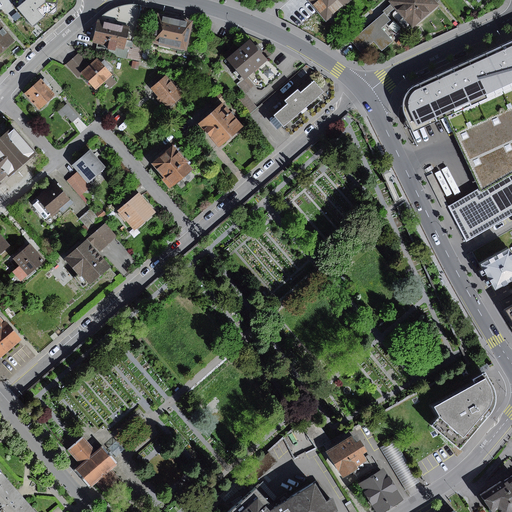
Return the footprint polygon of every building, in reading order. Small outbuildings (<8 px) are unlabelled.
[(57,0),(16,0),(16,7),(34,27),(57,6),(57,0)] [(350,0),(307,0),(326,22),(329,20),(330,21),(332,22),(334,22),(337,22),(339,21),(341,19),(341,17),(341,14),(341,13),(339,11),(351,1),(350,0)] [(434,0),(392,0),(390,2),(392,4),(396,8),(398,11),(396,12),(395,11),(393,13),(393,15),(393,16),(407,33),(439,6),(434,0)] [(103,15),(97,20),(129,28),(124,49),(129,50),(132,50),(134,42),(141,6),(133,4),(127,5),(121,6),(115,8),(109,11),(103,15)] [(396,8),(392,4),(383,12),(384,13),(387,16),(396,8)] [(17,12),(12,17),(15,21),(21,17),(17,12)] [(157,13),(150,43),(187,51),(193,21),(157,13)] [(387,16),(384,13),(350,41),(360,52),(374,41),(381,49),(392,40),(381,28),(390,20),(387,16)] [(129,28),(97,20),(92,42),(98,44),(108,46),(107,50),(115,51),(116,47),(124,49),(129,28)] [(0,23),(0,55),(16,41),(0,23)] [(224,40),(211,34),(205,47),(218,53),(224,40)] [(402,38),(396,43),(399,46),(405,42),(402,38)] [(250,39),(227,59),(245,80),(248,77),(255,85),(256,87),(262,87),(264,85),(266,87),(282,73),(268,57),(267,59),(250,39)] [(144,44),(134,42),(132,50),(129,50),(127,59),(140,62),(144,44)] [(411,126),(414,132),(446,118),(511,87),(511,43),(413,88),(408,94),(406,98),(404,103),(404,109),(405,116),(409,123),(411,126)] [(108,46),(98,44),(96,52),(127,59),(129,50),(124,49),(116,47),(115,51),(107,50),(108,46)] [(80,73),(90,65),(78,52),(65,64),(77,77),(80,73)] [(90,65),(80,73),(95,89),(104,81),(110,88),(117,82),(111,76),(113,75),(98,58),(90,65)] [(133,62),(131,68),(138,70),(140,63),(133,62)] [(297,74),(301,78),(306,74),(303,70),(297,74)] [(166,76),(152,89),(159,97),(156,99),(161,104),(163,102),(169,109),(184,96),(166,76)] [(248,77),(245,80),(238,85),(245,94),(255,85),(248,77)] [(42,80),(25,94),(39,110),(55,96),(47,86),(50,84),(45,79),(42,81),(42,80)] [(286,104),(273,116),(275,118),(282,126),(283,127),(302,110),(323,92),(313,81),(300,93),(297,90),(284,102),(286,104)] [(181,82),(178,85),(184,93),(188,90),(181,82)] [(511,87),(446,118),(458,142),(480,189),(449,206),(467,241),(511,215),(511,87)] [(209,98),(218,109),(224,104),(229,100),(219,89),(209,98)] [(257,108),(245,94),(235,101),(248,116),(257,108)] [(67,104),(57,112),(62,118),(66,115),(71,122),(78,117),(67,104)] [(218,109),(199,125),(219,148),(244,127),(224,104),(218,109)] [(282,126),(275,118),(270,122),(277,131),(282,126)] [(0,166),(8,175),(9,177),(37,153),(13,127),(0,137),(0,166)] [(176,144),(152,164),(164,179),(162,180),(170,190),(194,170),(182,156),(184,154),(176,144)] [(78,172),(88,183),(106,168),(91,150),(73,165),(78,172)] [(88,183),(78,172),(67,181),(80,197),(91,187),(88,183)] [(56,183),(38,199),(39,201),(51,215),(53,217),(61,211),(63,213),(74,203),(56,183)] [(123,199),(127,204),(139,194),(135,190),(123,199)] [(127,204),(119,211),(135,231),(156,214),(140,194),(139,194),(127,204)] [(51,215),(39,201),(33,206),(45,220),(51,215)] [(102,209),(96,214),(100,219),(106,214),(102,209)] [(90,210),(79,219),(88,230),(100,221),(90,210)] [(105,224),(91,236),(103,250),(117,237),(105,224)] [(0,233),(0,255),(11,245),(0,233)] [(88,240),(66,259),(78,273),(74,277),(84,288),(89,283),(91,286),(105,273),(111,269),(112,267),(88,240)] [(45,261),(31,244),(13,259),(20,266),(27,276),(45,261)] [(511,252),(510,249),(482,265),(485,270),(496,291),(511,282),(511,252)] [(27,276),(20,266),(13,272),(20,282),(27,276)] [(116,275),(111,269),(105,273),(111,280),(116,275)] [(0,319),(0,359),(23,340),(6,321),(3,323),(0,319)] [(491,388),(484,376),(432,406),(437,416),(429,424),(457,449),(490,410),(492,405),(492,403),(492,401),(493,397),(492,393),(491,388)] [(301,425),(316,448),(331,442),(308,407),(303,412),(309,421),(301,425)] [(353,436),(326,452),(343,479),(354,472),(359,469),(358,467),(367,461),(365,458),(364,455),(369,452),(362,440),(357,443),(353,436)] [(97,451),(83,437),(68,450),(81,465),(75,470),(91,488),(96,483),(108,496),(124,482),(113,470),(119,464),(103,446),(97,451)] [(395,440),(380,448),(405,491),(420,483),(409,464),(395,440)] [(277,462),(268,452),(238,478),(247,488),(277,462)] [(359,469),(354,472),(359,480),(378,468),(370,455),(365,458),(367,461),(358,467),(359,469)] [(378,468),(359,480),(361,483),(380,472),(378,468)] [(36,511),(21,494),(0,469),(0,511),(36,511)] [(361,483),(360,484),(377,511),(385,511),(404,500),(384,469),(380,472),(361,483)] [(501,481),(480,496),(490,511),(511,511),(511,475),(502,483),(501,481)] [(233,484),(220,495),(225,502),(238,491),(233,484)] [(272,509),(253,489),(228,511),(334,511),(336,511),(330,498),(325,502),(313,484),(272,509)] [(356,511),(350,502),(345,505),(349,511),(356,511)]
